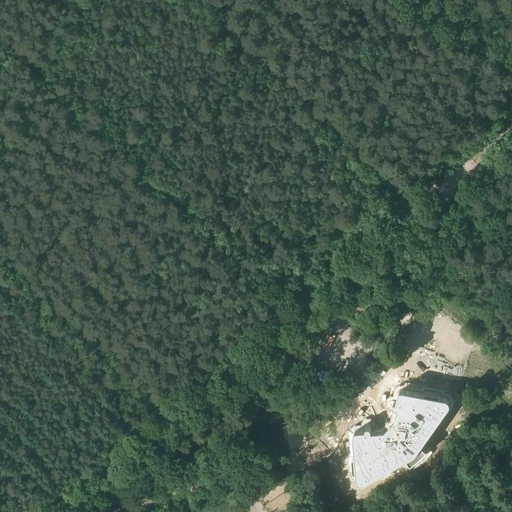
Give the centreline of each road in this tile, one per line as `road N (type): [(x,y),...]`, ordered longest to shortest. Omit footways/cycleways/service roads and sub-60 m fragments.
road 1 (unknown): [(511,148),(502,182),(475,207),(426,223),(193,422),(211,488)]
road 2 (unclassified): [(49,511),(313,290)]
road 3 (track): [(313,290),(511,126)]
road 4 (unknown): [(88,511),(193,422)]
road 5 (track): [(120,510),(211,488),(246,511)]
